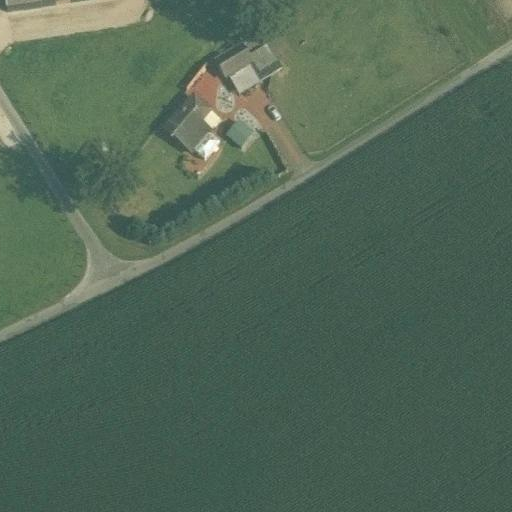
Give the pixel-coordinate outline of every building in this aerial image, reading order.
[(4,0),(6,13),(90,0),(4,0)] [(242,49),(215,64),(224,80),(251,64),(242,49)] [(193,101),(165,133),(191,155),(193,153),(204,163),(218,146),(208,137),(219,123),(193,101)] [(242,120),(229,137),(245,149),(258,133),(242,120)] [(103,148),(75,179),(94,196),(122,165),(113,157),(103,148)]
